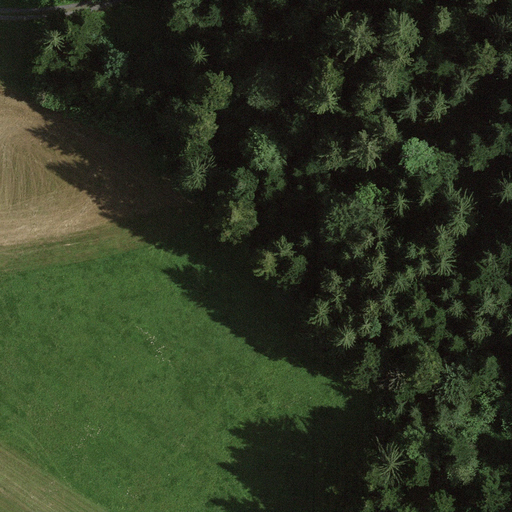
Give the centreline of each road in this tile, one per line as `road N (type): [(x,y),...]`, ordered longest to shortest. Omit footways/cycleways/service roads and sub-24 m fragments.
road 1 (track): [(130,7),(226,41),(446,162),(493,203),(511,236)]
road 2 (track): [(0,15),(142,0)]
